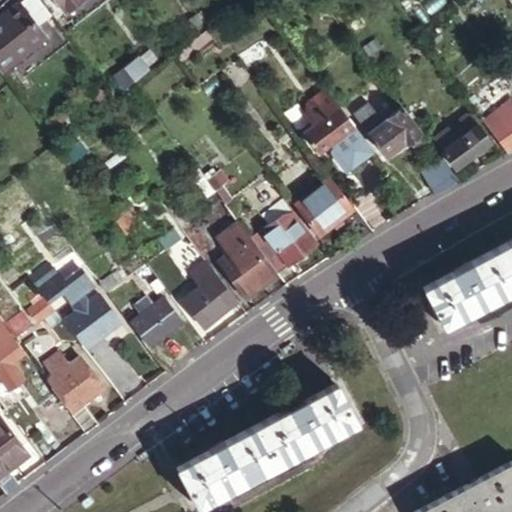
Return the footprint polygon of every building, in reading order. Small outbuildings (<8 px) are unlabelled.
[(33,0),(20,0),(16,3),(34,25),(46,16),(33,0)] [(34,25),(16,3),(0,15),(0,66),(1,68),(42,37),(34,25)] [(154,46),(147,52),(152,59),(160,53),(154,46)] [(145,50),(128,62),(138,75),(155,63),(152,59),(147,52),(145,50)] [(138,75),(128,62),(121,67),(130,81),(138,75)] [(97,84),(66,107),(77,121),(108,99),(97,84)] [(374,154),(326,90),(310,101),(316,108),(313,110),(320,120),(300,134),(314,152),(329,141),(351,171),(374,154)] [(511,97),(482,120),(507,154),(511,152),(511,151),(511,97)] [(365,101),(350,113),(382,154),(414,130),(397,106),(379,119),(365,101)] [(468,112),(463,106),(440,122),(446,129),(468,112)] [(77,121),(66,107),(44,123),(55,137),(77,121)] [(313,110),(290,125),(298,136),(300,134),(320,120),(313,110)] [(433,138),(440,149),(476,123),(468,112),(446,129),(433,138)] [(453,167),(489,140),(476,123),(440,149),(453,167)] [(433,194),(456,181),(440,160),(419,174),(433,194)] [(321,185),(330,179),(318,163),(309,169),(321,185)] [(215,173),(223,183),(229,179),(221,168),(215,173)] [(215,173),(205,181),(222,205),(233,197),(223,183),(215,173)] [(352,209),(330,179),(321,185),(294,206),(316,236),(338,219),(352,209)] [(316,244),(281,198),(260,214),(266,222),(259,227),(270,243),(287,266),(316,244)] [(131,204),(114,216),(125,231),(141,218),(131,204)] [(354,240),(369,231),(352,209),(338,219),(354,240)] [(251,222),(260,214),(257,211),(247,217),(251,222)] [(183,232),(189,241),(198,253),(204,248),(209,245),(193,224),(183,232)] [(226,255),(248,239),(237,224),(216,240),(226,255)] [(242,299),(275,275),(258,252),(248,239),(226,255),(218,261),(229,277),(226,279),(242,299)] [(198,253),(189,241),(173,253),(185,270),(194,263),(201,258),(198,253)] [(511,242),(422,287),(443,325),(511,288),(511,242)] [(258,252),(275,275),(287,266),(270,243),(258,252)] [(198,253),(201,258),(203,259),(209,254),(204,248),(198,253)] [(213,278),(215,277),(203,259),(201,258),(194,263),(208,282),(213,278)] [(84,267),(78,260),(61,273),(67,280),(84,267)] [(44,296),(20,265),(3,278),(26,310),(44,296)] [(111,274),(97,284),(104,293),(118,283),(111,274)] [(157,282),(161,288),(169,298),(178,291),(174,285),(167,274),(157,282)] [(233,306),(213,278),(208,282),(182,302),(202,329),(209,324),(233,306)] [(71,302),(79,296),(85,292),(76,280),(62,290),(71,302)] [(157,282),(156,281),(150,286),(155,293),(161,288),(157,282)] [(174,285),(178,291),(185,286),(181,281),(174,285)] [(85,304),(77,310),(65,319),(86,348),(119,324),(98,294),(85,304)] [(137,304),(143,312),(155,303),(149,295),(137,304)] [(35,322),(47,313),(53,308),(44,296),(26,310),(35,322)] [(71,302),(77,310),(85,304),(79,296),(71,302)] [(155,303),(143,312),(129,322),(149,348),(181,323),(163,297),(155,303)] [(53,308),(47,313),(53,322),(59,317),(53,308)] [(10,334),(0,322),(0,341),(7,337),(10,334)] [(0,341),(0,380),(7,390),(23,379),(11,363),(21,356),(7,337),(0,341)] [(71,409),(81,402),(101,387),(78,357),(69,364),(59,351),(48,359),(58,372),(48,379),(71,409)] [(336,385),(176,468),(195,507),(357,423),(336,385)] [(69,412),(85,433),(98,424),(81,402),(71,409),(69,412)] [(0,428),(0,478),(9,471),(2,463),(17,452),(0,428)] [(2,463),(9,471),(24,460),(17,452),(2,463)] [(511,511),(511,461),(479,479),(419,511),(511,511)]
